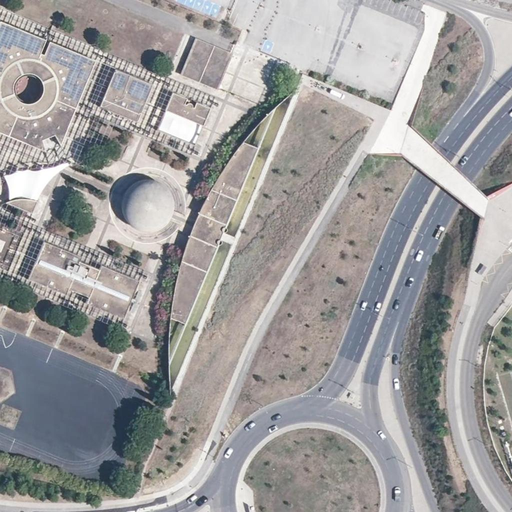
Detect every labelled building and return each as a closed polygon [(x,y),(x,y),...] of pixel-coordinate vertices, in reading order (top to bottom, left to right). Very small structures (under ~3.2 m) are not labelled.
[(0,132),(45,151),(42,140),(54,134),(60,145),(95,61),(50,42),(44,55),(40,53),(45,40),(0,20),(0,132)] [(394,36),(394,24),(387,24),(386,35),(394,36)] [(195,39),(180,76),(216,90),(230,54),(195,39)] [(129,116),(129,119),(138,122),(153,84),(116,69),(100,107),(109,110),(110,109),(112,108),(115,107),(117,107),(119,107),(121,108),(122,108),(124,109),(126,112),(127,114),(129,116)] [(184,104),(187,98),(173,93),(166,111),(203,126),(210,108),(196,103),(194,108),(191,106),(191,105),(191,104),(190,103),(189,103),(188,104),(187,105),(184,104)] [(127,119),(129,119),(129,116),(127,114),(126,112),(124,109),(122,108),(121,108),(119,107),(117,107),(115,107),(112,108),(110,109),(109,110),(111,112),(113,113),(115,115),(117,116),(119,117),(121,118),(123,118),(125,119),(127,119)] [(167,114),(163,124),(190,134),(194,124),(167,114)] [(226,227),(258,148),(242,142),(240,145),(238,147),(236,150),(233,153),(230,158),(227,163),(224,167),(221,172),(218,177),(215,182),(213,186),(210,191),(207,196),(205,200),(203,205),(201,209),(199,212),(198,213),(195,222),(194,224),(192,228),(189,236),(188,241),(185,248),(184,253),(182,258),(181,263),(179,268),(178,275),(176,281),(175,287),(174,291),(173,298),(172,302),(172,305),(171,309),(171,313),(170,317),(185,324),(218,245),(219,245),(220,245),(221,244),(222,243),(222,242),(221,241),(220,240),(224,232),(224,233),(225,233),(226,233),(226,232),(227,232),(227,231),(228,230),(227,229),(227,228),(226,228),(226,227)] [(184,214),(172,209),(172,208),(173,206),(173,204),(172,201),(172,199),(171,197),(171,195),(170,192),(167,188),(165,186),(163,184),(160,182),(157,181),(154,179),(150,179),(147,178),(144,179),(142,179),(140,180),(137,180),(135,181),(132,183),(130,185),(128,186),(127,188),(125,190),(123,193),(122,197),(121,201),(121,204),(121,208),(122,211),(123,214),(124,217),(126,220),(128,222),(131,225),(134,227),(138,229),(142,230),(146,230),(151,230),(155,229),(158,228),(161,226),(165,223),(168,220),(180,224),(181,224),(183,219),(184,215),(184,214)] [(9,201),(6,203),(32,213),(37,201),(34,200),(30,200),(26,200),(23,199),(20,199),(17,199),(14,200),(11,200),(9,201)] [(24,234),(0,224),(0,267),(8,271),(24,234)] [(44,242),(28,279),(65,294),(68,289),(87,297),(86,302),(123,318),(138,281),(101,266),(100,270),(91,266),(79,261),(81,257),(44,242)]
